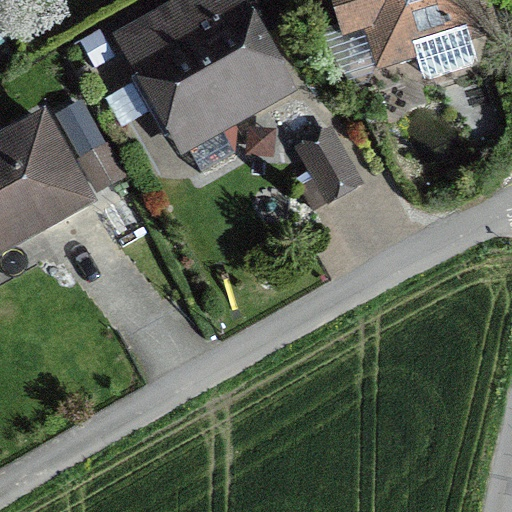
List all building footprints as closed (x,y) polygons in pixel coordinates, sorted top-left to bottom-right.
[(175,11),(118,43),(173,140),(218,115),(223,123),(282,90),(231,0),(169,0),(175,11)] [(332,0),(343,32),(344,34),(361,28),(371,58),(386,65),(410,58),(413,68),(423,73),(465,60),(470,50),(466,34),(470,33),(478,17),(472,0),(332,0)] [(57,116),(97,195),(127,180),(86,101),(57,116)] [(45,111),(0,135),(0,262),(99,208),(45,111)] [(301,187),(316,213),(365,185),(331,127),(294,149),(312,180),(301,187)] [(244,157),(274,159),(276,132),(246,130),(244,157)]
